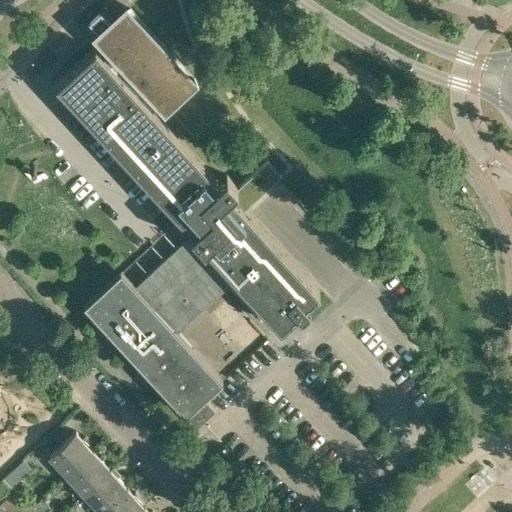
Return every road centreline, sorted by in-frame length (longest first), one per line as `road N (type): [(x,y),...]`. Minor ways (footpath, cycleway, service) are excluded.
road 1 (residential): [(0,290),(203,511)]
road 2 (tertiary): [(299,0),(394,58),(511,97)]
road 3 (tertiary): [(511,67),(434,47),(351,0)]
